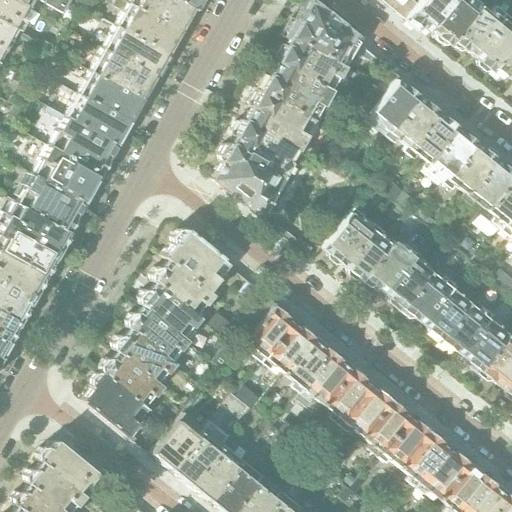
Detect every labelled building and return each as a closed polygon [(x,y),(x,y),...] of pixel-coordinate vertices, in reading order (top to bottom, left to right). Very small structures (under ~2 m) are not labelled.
[(20,7),(7,0),(0,0),(0,22),(14,31),(19,23),(15,21),(22,8),(20,7)] [(7,0),(20,7),(24,0),(35,0),(60,14),(63,7),(73,13),(76,8),(74,8),(69,5),(66,3),(60,0),(7,0)] [(169,39),(173,32),(123,3),(124,2),(120,0),(112,0),(109,6),(119,12),(111,27),(160,54),(165,53),(171,44),(169,39)] [(186,9),(169,0),(125,0),(124,2),(123,3),(173,32),(178,31),(183,21),(182,16),(186,9)] [(189,10),(194,0),(169,0),(186,9),(189,11),(189,10)] [(391,0),(376,0),(401,20),(417,0),(404,0),(399,6),(391,0)] [(426,30),(449,0),(417,0),(401,20),(412,29),(417,28),(424,33),(426,30)] [(447,44),(476,6),(478,4),(472,0),(449,0),(426,30),(432,35),(432,40),(440,46),(445,46),(447,44)] [(468,56),(502,14),(511,1),(511,0),(506,0),(498,10),(493,7),(487,15),(476,6),(447,44),(456,52),(461,51),(468,56)] [(286,39),(338,66),(343,57),(346,53),(366,61),(370,57),(307,5),(305,6),(295,22),(294,22),(289,23),(284,33),(285,38),(286,39)] [(488,70),(511,40),(511,23),(509,22),(510,21),(502,14),(468,56),(474,61),(474,66),(482,72),(487,72),(488,70)] [(0,55),(0,56),(14,31),(0,22),(0,55)] [(160,54),(111,27),(98,49),(148,77),(153,76),(158,66),(156,61),(160,54)] [(20,34),(17,39),(35,49),(36,47),(28,42),(30,39),(20,34)] [(338,66),(286,39),(282,46),(276,47),(270,57),(272,62),(273,63),(325,90),(335,71),(351,80),(354,75),(338,66)] [(503,77),(510,82),(511,79),(511,40),(488,70),(498,78),(503,77)] [(62,57),(67,48),(59,44),(55,52),(62,57)] [(144,84),(148,77),(98,49),(86,72),(135,100),(140,98),(145,89),(144,84)] [(340,99),(325,90),(273,63),(265,76),(264,76),(260,76),(252,89),(307,121),(312,113),(322,94),(338,103),(340,99)] [(135,100),(86,72),(73,94),(106,113),(122,123),(127,121),(132,112),(131,107),(135,100)] [(380,136),(381,136),(400,113),(414,97),(413,92),(405,85),(400,86),(394,81),(361,120),(371,128),(374,124),(383,132),(380,136)] [(70,91),(54,83),(51,87),(67,96),(70,91)] [(278,173),(307,121),(252,89),(245,102),(246,107),(247,108),(240,121),(234,122),(228,132),(230,137),(231,138),(227,145),(278,173)] [(118,129),(122,123),(106,113),(73,94),(61,116),(110,145),(114,144),(120,134),(118,129)] [(400,113),(381,136),(391,144),(394,140),(403,147),(432,112),(433,107),(425,101),(419,102),(414,97),(400,113)] [(110,145),(61,116),(46,107),(43,112),(59,120),(44,147),(94,174),(94,175),(95,173),(97,172),(99,170),(102,166),(102,164),(103,162),(103,160),(104,158),(103,158),(110,145)] [(419,167),(452,128),(452,123),(444,116),(439,117),(432,112),(403,147),(400,151),(410,159),(413,156),(422,163),(419,167)] [(419,167),(439,183),(471,144),(471,139),(463,132),(458,133),(452,128),(419,167)] [(373,153),(381,144),(377,140),(369,149),(373,153)] [(462,195),(491,159),(490,154),(482,148),(477,149),(471,144),(439,183),(448,191),(452,187),(460,194),(462,195)] [(278,173),(227,145),(221,145),(215,156),(216,161),(217,162),(207,180),(254,218),(278,173)] [(327,158),(303,145),(298,153),(323,166),(327,158)] [(94,174),(44,147),(27,176),(77,204),(78,204),(79,202),(81,201),(83,199),(85,195),(86,193),(87,190),(87,189),(87,187),(94,174)] [(496,164),(491,159),(462,195),(460,194),(457,198),(467,206),(471,202),(480,210),(511,171),(502,163),(496,164)] [(496,230),(511,210),(511,171),(480,210),(490,217),(486,222),(496,230)] [(70,218),(77,204),(27,176),(12,203),(2,198),(1,198),(62,232),(63,231),(64,230),(65,229),(67,228),(68,227),(69,224),(70,222),(70,221),(70,220),(70,218)] [(370,197),(376,190),(371,185),(365,192),(370,197)] [(401,210),(402,210),(411,200),(400,192),(392,202),(401,210)] [(62,232),(1,198),(0,200),(0,226),(52,255),(64,233),(62,232)] [(333,266),(338,265),(370,225),(350,209),(318,249),(324,254),(325,260),(333,266)] [(435,225),(417,209),(411,216),(430,232),(435,225)] [(509,233),(511,235),(511,210),(496,230),(505,238),(509,233)] [(309,249),(297,239),(295,241),(273,223),(269,228),(308,261),(312,256),(307,251),(309,249)] [(357,281),(386,243),(377,236),(380,233),(370,225),(338,265),(343,269),(344,275),(352,281),(357,281)] [(52,255),(0,226),(0,254),(40,277),(52,255)] [(163,261),(210,300),(210,298),(212,300),(215,296),(205,288),(224,266),(180,229),(174,230),(167,238),(168,244),(157,257),(163,261)] [(378,293),(421,241),(416,236),(406,248),(402,245),(399,249),(389,241),(386,244),(386,243),(357,281),(367,288),(372,287),(378,293)] [(385,303),(395,311),(427,272),(418,264),(421,260),(412,253),(421,241),(378,293),(385,298),(385,303)] [(473,259),(477,254),(470,248),(461,259),(468,265),(473,259)] [(477,261),(484,252),(481,249),(477,254),(473,259),(477,261)] [(40,277),(0,254),(0,282),(28,298),(40,277)] [(203,307),(210,300),(163,261),(158,268),(152,268),(146,276),(147,281),(150,284),(191,316),(200,304),(203,307)] [(453,281),(460,272),(460,271),(457,269),(449,278),(452,280),(453,281)] [(410,319),(417,324),(450,284),(441,276),(438,280),(427,272),(395,311),(405,320),(410,319)] [(0,312),(16,321),(28,298),(0,282),(0,312)] [(191,316),(150,284),(145,290),(140,291),(134,298),(134,304),(137,307),(178,338),(186,328),(190,332),(198,321),(191,316)] [(434,343),(471,297),(468,295),(463,301),(457,296),(460,292),(450,284),(417,324),(423,329),(424,335),(434,343)] [(250,331),(272,304),(261,295),(239,323),(250,331)] [(449,350),(456,355),(488,315),(479,307),(475,311),(470,306),(474,301),(471,298),(472,297),(471,297),(434,343),(444,351),(449,350)] [(246,355),(256,364),(288,323),(283,318),(283,313),(272,304),(250,331),(237,347),(246,355)] [(178,338),(137,307),(132,313),(127,314),(121,321),(121,327),(124,330),(164,360),(173,348),(178,353),(185,344),(178,338)] [(0,341),(3,343),(16,321),(0,312),(0,341)] [(208,320),(205,324),(221,338),(230,327),(214,314),(208,320)] [(472,374),(511,326),(508,323),(501,332),(495,327),(498,323),(488,315),(456,355),(462,360),(462,366),(472,374)] [(237,347),(250,331),(239,323),(226,339),(237,347)] [(270,366),(279,373),(310,335),(300,327),(296,327),(295,328),(288,323),(256,364),(266,372),(270,366)] [(494,386),(511,364),(511,340),(505,335),(511,326),(472,374),(482,382),(488,381),(494,386)] [(172,367),(164,360),(124,330),(119,336),(114,337),(108,344),(108,350),(111,352),(151,382),(158,373),(164,378),(172,367)] [(285,386),(294,393),(326,353),(321,349),(322,349),(322,344),(310,335),(279,373),(289,381),(285,386)] [(223,344),(208,362),(218,371),(233,352),(223,344)] [(151,382),(111,352),(106,359),(101,359),(95,367),(95,372),(138,407),(146,396),(151,400),(160,390),(151,382)] [(312,412),(349,367),(339,358),(334,359),(326,353),(294,393),(295,395),(292,399),(291,399),(287,404),(291,408),(295,402),(299,405),(301,403),(312,412)] [(501,397),(511,405),(511,403),(511,364),(494,386),(500,392),(501,397)] [(323,418),(333,426),(366,385),(360,381),(360,380),(360,376),(349,367),(312,412),(312,413),(318,405),(327,412),(323,418)] [(138,407),(95,372),(85,386),(87,388),(76,401),(130,444),(134,439),(125,433),(142,411),(137,408),(138,407)] [(230,395),(238,385),(232,380),(224,390),(230,395)] [(357,436),(388,398),(377,389),(373,390),(372,391),(366,385),(333,426),(342,434),(347,428),(357,436)] [(240,386),(232,396),(248,410),(257,399),(240,386)] [(188,413),(197,402),(192,398),(183,408),(188,413)] [(363,449),(370,455),(403,416),(398,412),(399,411),(399,407),(388,398),(357,436),(366,444),(363,449)] [(167,470),(200,427),(180,411),(146,453),(154,460),(155,464),(162,470),(167,470)] [(394,466),(425,428),(415,421),(411,421),(411,422),(403,416),(370,455),(382,465),(386,460),(394,466)] [(181,486),(186,486),(220,443),(200,427),(167,470),(173,476),(175,480),(181,486)] [(400,481),(410,489),(442,447),(437,443),(437,438),(425,428),(394,466),(405,475),(400,481)] [(274,433),(267,442),(277,450),(284,442),(274,433)] [(37,464),(77,492),(91,474),(50,441),(44,448),(38,448),(32,454),(33,460),(37,464)] [(205,501),(240,459),(220,443),(186,486),(193,491),(194,496),(201,501),(205,501)] [(424,490),(433,498),(464,460),(454,452),(450,452),(449,453),(442,447),(410,489),(419,496),(424,490)] [(327,474),(333,466),(324,458),(317,467),(327,474)] [(228,511),(259,475),(240,459),(205,501),(212,507),(213,511),(228,511)] [(439,511),(440,511),(454,511),(481,479),(475,474),(476,474),(476,469),(464,460),(433,498),(443,506),(439,511)] [(76,493),(77,492),(37,464),(32,470),(25,470),(20,476),(21,483),(24,485),(59,511),(66,511),(79,496),(76,493)] [(348,487),(354,480),(346,474),(341,481),(348,487)] [(260,511),(278,490),(259,475),(228,511),(260,511)] [(486,511),(503,491),(493,483),(488,484),(481,479),(454,511),(486,511)] [(59,511),(24,485),(19,492),(13,492),(8,498),(9,505),(12,508),(17,511),(59,511)] [(342,503),(350,493),(343,488),(335,497),(342,503)] [(291,511),(297,506),(278,490),(260,511),(291,511)] [(511,511),(511,498),(503,491),(486,511),(511,511)] [(121,511),(128,504),(117,495),(102,511),(121,511)] [(391,511),(381,503),(375,511),(376,511),(391,511)]
